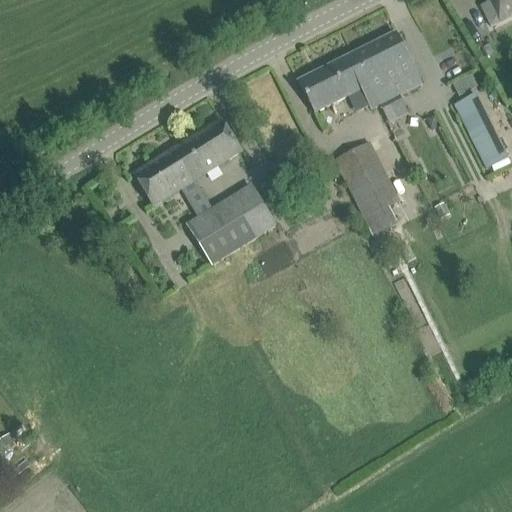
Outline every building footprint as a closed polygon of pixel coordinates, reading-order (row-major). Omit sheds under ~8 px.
[(511,16),(511,0),(490,0),(491,2),(481,7),(490,27),(501,22),(502,22),(511,16)] [(299,84),(314,115),(361,92),(371,112),(422,86),(397,35),(299,84)] [(454,107),(465,129),(487,172),(508,160),(487,118),(476,96),(454,107)] [(221,122),(175,151),(134,176),(154,208),(241,154),(221,122)] [(388,208),(399,203),(369,145),(335,162),(375,240),(398,228),(388,208)] [(188,228),(212,267),(276,227),(251,188),(188,228)]
